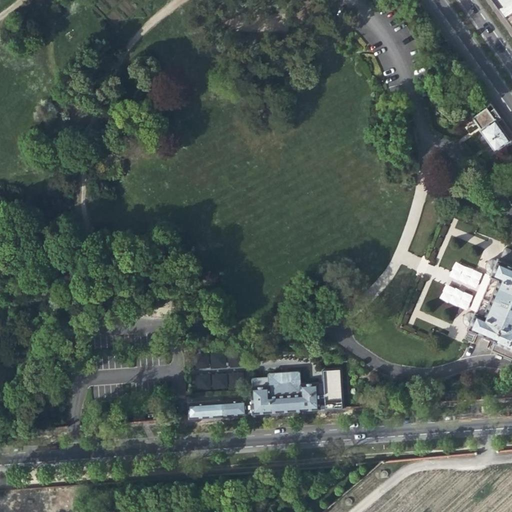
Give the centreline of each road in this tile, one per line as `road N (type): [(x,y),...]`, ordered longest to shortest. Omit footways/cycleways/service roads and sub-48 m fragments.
road 1 (primary): [(0,459),(511,422)]
road 2 (primary): [(439,0),(511,103)]
